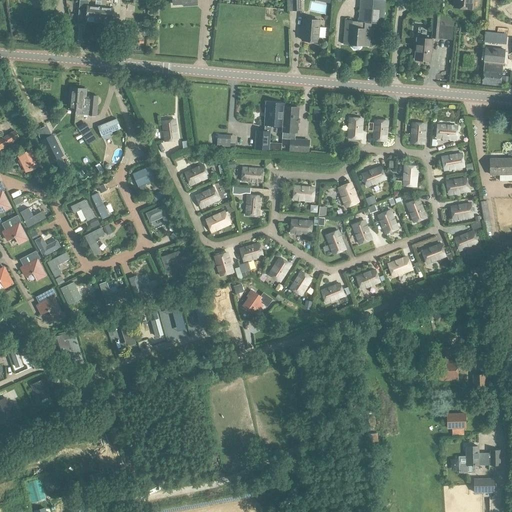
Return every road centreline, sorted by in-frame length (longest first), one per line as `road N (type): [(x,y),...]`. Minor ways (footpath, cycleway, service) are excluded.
road 1 (unclassified): [(511,99),(0,53)]
road 2 (track): [(49,417),(198,364),(290,343),(511,256)]
road 3 (unknown): [(159,502),(234,483),(310,439),(290,343)]
